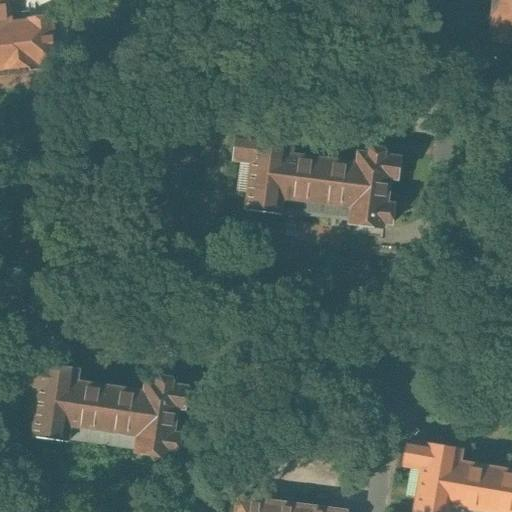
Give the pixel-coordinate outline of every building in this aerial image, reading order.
[(0,0),(0,71),(0,72),(36,68),(35,64),(53,62),(47,18),(29,20),(30,23),(5,26),(2,0),(0,0)] [(511,0),(493,0),(491,33),(493,33),(491,45),(499,46),(500,43),(511,43),(511,0)] [(356,167),(287,157),(289,144),(256,140),(256,145),(235,142),(232,163),(243,165),(239,196),(247,198),(245,214),(277,218),(278,213),(348,223),(347,227),(380,232),(381,228),(387,229),(390,210),(384,209),(387,181),(395,182),(398,163),(383,161),(384,153),(367,151),(366,158),(357,157),(356,167)] [(143,393),(76,382),(78,370),(45,364),(44,369),(25,365),(21,387),(31,389),(26,419),(35,421),(32,440),(66,447),(67,441),(135,453),(135,456),(169,462),(170,454),(179,456),(182,437),(174,435),(179,411),(186,412),(190,390),(173,387),(174,382),(158,379),(157,385),(145,383),(143,393)] [(511,511),(511,468),(461,461),(463,447),(429,441),(429,447),(407,444),(403,465),(412,466),(407,494),(417,496),(414,511),(511,511)] [(329,511),(237,500),(235,511),(329,511)]
